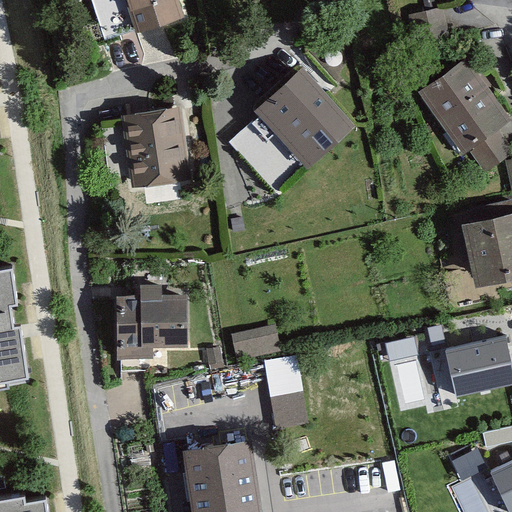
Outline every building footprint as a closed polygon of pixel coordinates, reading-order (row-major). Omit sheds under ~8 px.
[(179,0),(125,0),(137,35),(186,20),(179,0)] [(450,39),(444,9),(409,15),(415,45),(450,39)] [(511,121),(511,115),(471,55),(420,90),(463,154),(471,148),(488,172),(511,155),(511,146),(500,130),(511,121)] [(301,70),(256,114),(310,170),(355,126),(301,70)] [(181,108),(121,117),(133,190),(192,181),(181,108)] [(511,216),(463,227),(477,291),(511,283),(511,216)] [(0,386),(8,386),(7,379),(27,376),(20,324),(12,325),(9,303),(16,302),(11,266),(0,267),(0,386)] [(140,298),(117,298),(118,360),(154,359),(154,347),(188,346),(186,296),(163,296),(162,286),(140,287),(140,298)] [(277,325),(232,334),(238,362),(283,353),(277,325)] [(389,356),(417,353),(415,336),(387,339),(389,356)] [(511,366),(505,336),(445,349),(456,399),(511,386),(511,366)] [(306,422),(301,354),(267,357),(273,425),(306,422)] [(261,511),(251,444),(183,454),(192,511),(261,511)] [(479,451),(455,454),(458,473),(482,469),(479,451)] [(511,511),(511,461),(489,473),(508,511),(511,511)] [(0,511),(47,511),(45,496),(25,499),(24,493),(0,496),(0,511)]
